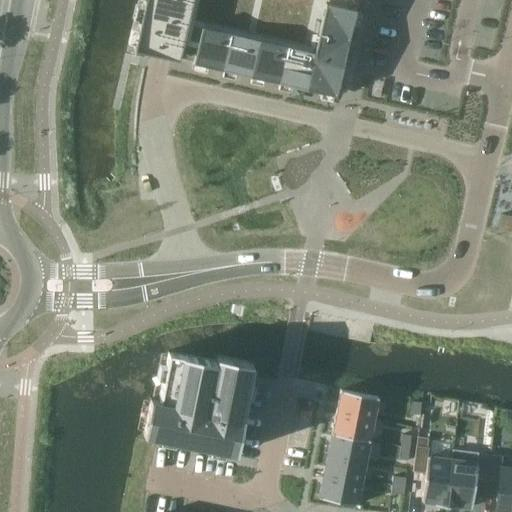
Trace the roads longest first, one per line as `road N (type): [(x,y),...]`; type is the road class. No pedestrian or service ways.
road 1 (residential): [(190,274),(151,132),(163,79),(486,153)]
road 2 (residential): [(486,153),(460,262),(447,283),(433,288),(310,264)]
road 3 (residential): [(279,511),(264,498),(285,378)]
road 4 (unclassified): [(24,301),(157,281)]
road 5 (unclassified): [(157,281),(27,274)]
road 6 (unclassified): [(310,264),(190,274)]
